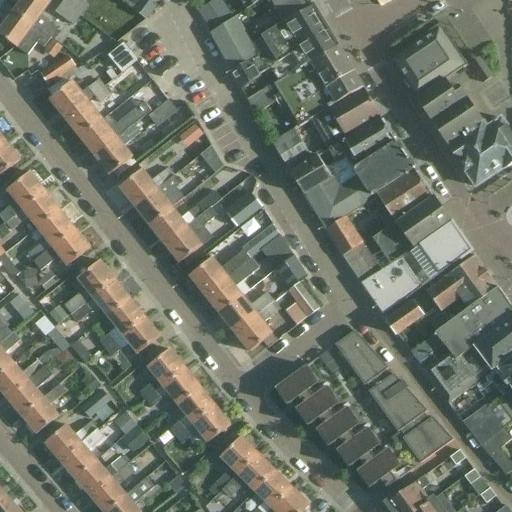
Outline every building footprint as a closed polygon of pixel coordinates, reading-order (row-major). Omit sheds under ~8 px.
[(50,38),(51,38),(57,29),(48,23),(49,22),(41,16),(50,4),(45,0),(23,0),(15,12),(34,26),(50,38)] [(79,0),(65,0),(64,3),(80,15),(88,6),(79,0)] [(140,0),(134,9),(147,19),(161,0),(160,0),(140,0)] [(212,33),(234,18),(221,0),(215,0),(199,11),(212,33)] [(241,0),(247,9),(262,0),(241,0)] [(310,0),(267,0),(282,25),(314,6),(310,0)] [(80,15),(64,3),(56,14),(73,26),(80,15)] [(282,25),(263,37),(265,41),(267,44),(270,49),(275,57),(279,64),(292,55),(301,69),(339,47),(338,46),(330,31),(314,6),(282,25)] [(0,31),(0,35),(28,56),(37,43),(44,48),(51,39),(51,38),(50,38),(34,26),(15,12),(0,31)] [(225,59),(252,44),(237,16),(234,18),(212,33),(211,34),(225,59)] [(417,99),(447,80),(464,69),(466,67),(440,27),(391,60),(417,99)] [(53,40),(45,50),(55,57),(62,47),(53,40)] [(124,44),(112,54),(126,71),(138,61),(124,44)] [(232,72),(246,63),(258,56),(252,44),(225,59),(232,72)] [(358,78),(350,65),(339,47),(301,69),(276,85),(284,99),(299,126),(301,128),(312,121),(364,89),(364,88),(358,78)] [(69,56),(42,75),(49,85),(76,67),(69,56)] [(495,77),(481,57),(470,65),(484,84),(495,77)] [(232,72),(232,73),(241,89),(256,80),(246,63),(232,72)] [(116,67),(100,79),(105,86),(121,74),(116,67)] [(95,96),(106,87),(105,86),(100,79),(89,88),(95,96)] [(447,80),(417,99),(432,122),(468,99),(467,97),(460,85),(454,89),(447,80)] [(51,100),(66,119),(88,102),(73,82),(51,100)] [(112,83),(106,87),(95,96),(101,104),(115,93),(112,89),(115,87),(112,83)] [(276,85),(267,90),(248,101),(256,115),(284,99),(276,85)] [(364,89),(312,121),(329,148),(380,116),(364,89)] [(468,99),(432,122),(436,128),(447,144),(482,120),(479,115),(472,104),(468,99)] [(156,110),(149,116),(149,117),(158,128),(178,112),(170,103),(168,100),(156,110)] [(150,101),(130,117),(137,125),(149,116),(156,110),(150,101)] [(103,120),(88,102),(66,119),(80,137),(103,120)] [(462,166),(477,188),(504,169),(505,170),(511,165),(511,132),(503,119),(493,126),(488,118),(483,121),(482,120),(447,144),(446,145),(461,167),(462,166)] [(80,137),(95,156),(133,126),(128,119),(112,131),(103,120),(80,137)] [(304,196),(307,200),(397,143),(382,119),(291,174),(304,196)] [(197,125),(178,140),(185,149),(204,134),(197,125)] [(95,156),(111,176),(133,158),(124,146),(140,134),(133,126),(95,156)] [(273,144),(290,171),(312,158),(295,131),(273,144)] [(0,176),(20,161),(5,141),(0,145),(0,176)] [(347,218),(368,204),(367,202),(415,169),(397,143),(307,200),(326,231),(347,218)] [(212,147),(201,155),(208,164),(218,156),(212,147)] [(168,168),(152,182),(143,170),(120,188),(135,207),(175,176),(168,168)] [(381,222),(386,230),(434,198),(415,169),(367,202),(368,204),(369,206),(380,198),(391,215),(381,222)] [(2,216),(8,224),(23,211),(46,193),(30,173),(8,191),(18,204),(2,216)] [(175,176),(135,207),(150,226),(172,208),(163,196),(180,183),(175,176)] [(150,226),(165,245),(222,199),(215,191),(180,218),(172,208),(150,226)] [(29,219),(38,230),(61,212),(46,193),(23,211),(8,224),(14,231),(29,219)] [(253,194),(228,214),(238,227),(263,207),(253,194)] [(386,230),(373,240),(390,266),(400,259),(452,224),(434,198),(386,230)] [(38,230),(46,240),(30,254),(36,261),(34,262),(35,263),(76,231),(61,212),(38,230)] [(205,213),(165,245),(180,264),(214,237),(205,226),(210,222),(211,221),(205,213)] [(347,218),(326,231),(339,251),(344,259),(364,245),(347,218)] [(382,271),(362,285),(378,308),(384,316),(473,251),(453,223),(452,224),(400,259),(390,266),(382,271)] [(190,276),(205,295),(245,264),(244,264),(251,259),(251,258),(262,250),(281,235),(273,225),(243,249),(244,250),(221,269),(213,259),(190,276)] [(4,227),(0,230),(0,240),(9,233),(4,227)] [(91,250),(76,231),(35,263),(41,271),(59,256),(68,268),(91,250)] [(277,270),(285,263),(295,256),(283,238),(281,235),(262,250),(277,270)] [(364,245),(344,259),(362,285),(382,271),(377,263),(368,251),(364,245)] [(277,270),(276,270),(282,278),(291,289),(308,276),(295,256),(285,263),(277,270)] [(469,309),(450,324),(499,288),(476,256),(427,292),(438,306),(423,317),(413,303),(387,321),(397,336),(416,323),(421,329),(460,298),(469,309)] [(245,264),(205,295),(220,314),(243,296),(236,288),(261,269),(252,258),(251,259),(245,264)] [(65,307),(72,316),(116,281),(100,262),(78,280),(86,290),(65,307)] [(25,272),(18,278),(26,288),(27,288),(38,286),(36,271),(25,272)] [(130,300),(116,281),(72,316),(78,323),(99,306),(108,318),(130,300)] [(308,317),(318,309),(301,285),(290,293),(308,317)] [(450,324),(436,334),(424,343),(432,354),(445,345),(446,347),(455,341),(464,353),(473,347),(474,347),(480,343),(478,340),(484,336),(486,338),(511,318),(511,307),(499,288),(450,324)] [(220,314),(235,333),(274,302),(268,294),(251,307),(243,296),(220,314)] [(18,295),(9,303),(17,312),(26,305),(18,295)] [(100,342),(106,350),(145,319),(130,300),(108,318),(116,328),(100,342)] [(274,302),(235,333),(250,352),(263,342),(273,334),(264,323),(280,310),(274,302)] [(26,305),(17,312),(25,321),(33,314),(26,305)] [(45,317),(36,325),(46,337),(55,330),(45,317)] [(455,341),(446,347),(450,352),(424,371),(449,404),(511,356),(511,318),(486,338),(484,336),(478,340),(480,343),(474,347),(473,347),(464,353),(455,341)] [(145,319),(106,350),(112,357),(123,349),(124,350),(130,345),(138,356),(161,338),(145,319)] [(0,322),(0,345),(15,333),(9,325),(5,328),(0,322)] [(406,438),(403,439),(421,464),(454,441),(434,418),(430,420),(425,414),(428,412),(395,375),(391,377),(387,371),(390,369),(356,332),(336,346),(365,386),(368,385),(372,391),(370,393),(399,433),(401,431),(406,438)] [(0,347),(0,377),(15,365),(5,354),(22,340),(16,334),(0,347)] [(273,334),(263,342),(269,349),(269,348),(278,342),(273,334)] [(78,341),(71,347),(72,348),(79,356),(86,351),(78,341)] [(15,365),(0,377),(0,391),(8,401),(46,367),(57,358),(66,351),(64,348),(49,351),(22,374),(15,365)] [(66,351),(57,358),(65,367),(74,360),(66,351)] [(140,392),(147,401),(186,370),(170,351),(148,368),(163,387),(157,391),(151,384),(140,392)] [(511,359),(490,376),(503,395),(499,398),(500,400),(511,416),(511,359)] [(300,398),(302,401),(312,394),(310,391),(320,384),(307,366),(276,389),(288,406),(300,398)] [(8,401),(22,418),(43,399),(36,390),(54,376),(46,367),(8,401)] [(178,406),(200,389),(186,370),(147,401),(140,406),(146,413),(170,395),(178,406)] [(88,378),(83,382),(91,392),(93,394),(101,387),(91,376),(88,378)] [(43,399),(22,418),(38,436),(59,418),(50,407),(67,392),(60,385),(43,399)] [(312,394),(302,401),(304,404),(296,410),(309,427),(320,419),(323,422),(333,415),(331,412),(341,404),(328,387),(314,397),(312,394)] [(170,430),(176,437),(215,407),(200,389),(178,406),(187,418),(182,422),(181,421),(170,430)] [(80,410),(89,420),(110,402),(102,392),(80,410)] [(488,405),(463,423),(481,446),(482,445),(506,429),(511,424),(511,416),(500,400),(490,407),(488,405)] [(215,407),(176,437),(183,446),(194,437),(187,430),(193,425),(208,444),(230,427),(215,407)] [(335,418),(333,415),(323,422),(325,425),(317,430),(329,448),(341,440),(343,443),(353,435),(351,432),(361,425),(349,408),(335,418)] [(125,415),(115,424),(127,437),(137,428),(125,415)] [(45,445),(61,463),(98,431),(91,424),(76,437),(67,426),(45,445)] [(137,428),(123,440),(133,453),(147,441),(137,428)] [(361,460),(363,463),(374,456),(372,453),(381,446),(369,428),(356,438),(353,435),(343,443),(345,446),(337,451),(350,468),(361,460)] [(482,445),(506,475),(511,471),(511,460),(502,448),(511,439),(511,437),(506,429),(482,445)] [(61,463),(76,480),(97,462),(89,453),(105,439),(98,431),(61,463)] [(169,431),(159,439),(165,446),(175,438),(169,431)] [(221,459),(238,476),(259,456),(241,439),(221,459)] [(374,456),(363,463),(366,466),(358,472),(370,489),(382,481),(387,489),(398,481),(392,474),(402,467),(390,449),(376,459),(374,456)] [(457,466),(466,459),(460,451),(451,458),(457,466)] [(275,473),(259,456),(238,476),(255,493),(275,473)] [(111,467),(118,475),(127,466),(121,459),(111,467)] [(134,461),(127,466),(133,473),(139,468),(134,461)] [(112,479),(118,475),(111,467),(106,472),(97,462),(76,480),(90,498),(112,479)] [(133,473),(127,466),(118,475),(124,482),(134,474),(133,473)] [(471,485),(481,478),(475,470),(465,477),(471,485)] [(275,473),(255,493),(264,502),(258,509),(261,511),(269,511),(272,510),(292,490),(275,473)] [(225,474),(216,483),(209,490),(216,498),(223,491),(233,482),(225,474)] [(425,477),(388,504),(394,511),(418,511),(431,503),(430,503),(422,491),(430,485),(425,477)] [(178,478),(169,485),(177,495),(186,487),(178,478)] [(90,498),(102,511),(109,511),(127,497),(112,479),(90,498)] [(127,497),(109,511),(140,511),(135,506),(155,488),(147,480),(142,484),(127,497)] [(239,489),(233,482),(223,491),(230,498),(239,489)] [(487,504),(497,497),(491,489),(481,496),(487,504)] [(269,511),(304,511),(309,507),(292,490),(272,510),(269,511)] [(476,493),(453,509),(455,511),(478,511),(486,507),(476,493)] [(431,503),(418,511),(453,511),(441,495),(434,500),(430,503),(431,503)] [(18,511),(6,498),(0,503),(0,511),(18,511)]
